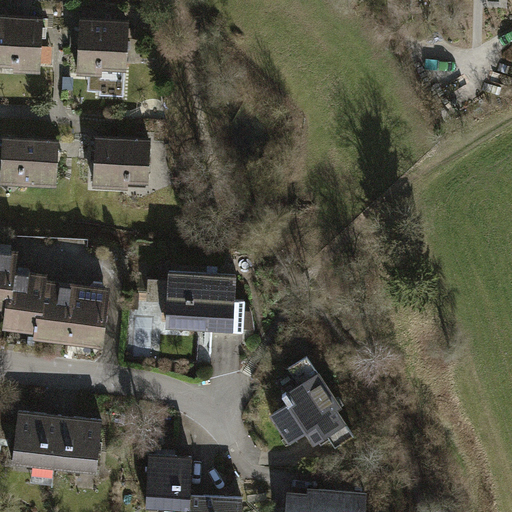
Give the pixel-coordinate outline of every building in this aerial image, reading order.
[(0,18),(0,73),(39,76),(42,21),(0,18)] [(79,21),(76,74),(99,75),(98,86),(118,87),(119,76),(125,76),(128,23),(79,21)] [(150,140),(95,136),(91,191),(128,193),(128,187),(146,188),(150,140)] [(55,141),(0,140),(0,185),(54,187),(55,141)] [(13,254),(0,252),(0,314),(5,315),(11,269),(13,254)] [(46,274),(11,269),(5,315),(3,332),(38,337),(45,282),(46,274)] [(236,277),(168,273),(167,282),(145,280),(143,304),(166,306),(164,330),(244,335),(245,303),(234,302),(236,277)] [(76,286),(45,282),(38,337),(37,344),(68,348),(76,286)] [(108,290),(76,286),(68,348),(100,352),(108,290)] [(286,406),(268,418),(290,448),(305,438),(311,448),(326,437),(336,452),(356,438),(339,414),(344,410),(307,357),(289,370),(300,386),(281,399),(286,406)] [(60,417),(17,412),(10,466),(54,471),(60,417)] [(60,417),(54,471),(71,473),(95,476),(102,422),(60,417)] [(191,459),(149,457),(145,511),(164,511),(187,511),(189,496),(191,459)] [(366,511),(367,493),(307,489),(307,497),(288,495),(286,511),(366,511)] [(241,511),(243,500),(189,496),(187,511),(241,511)]
